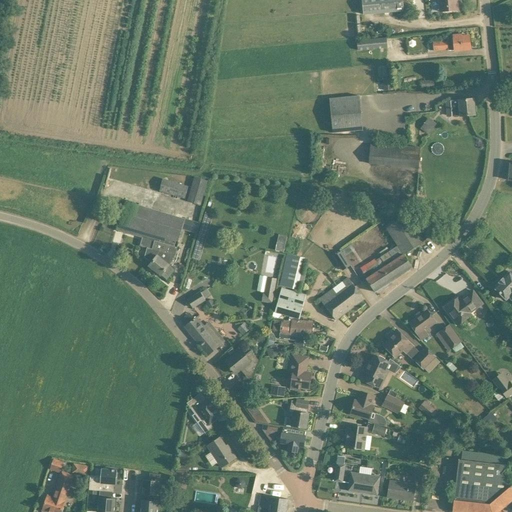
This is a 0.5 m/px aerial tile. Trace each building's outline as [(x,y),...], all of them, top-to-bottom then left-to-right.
[(361,0),(363,15),(403,12),(403,11),(412,10),(412,5),(403,6),(402,0),(361,0)] [(438,0),(439,12),(458,10),(456,0),(438,0)] [(471,50),(471,49),(469,36),(469,35),(462,35),(462,34),(452,35),(452,36),(446,37),(446,41),(433,42),(433,52),(454,50),(454,51),(459,51),(471,50)] [(387,48),(386,38),(357,40),(358,50),(387,48)] [(393,85),(391,65),(382,66),(383,86),(393,85)] [(332,133),(363,130),(360,95),(329,98),(332,133)] [(451,117),(475,115),(474,98),(450,101),(451,116),(451,117)] [(429,134),(434,127),(426,121),(421,128),(429,134)] [(421,148),(372,144),(371,163),(420,167),(421,148)] [(207,181),(195,177),(194,177),(187,201),(200,205),(207,181)] [(184,198),(188,186),(163,179),(159,191),(184,198)] [(142,237),(178,246),(184,219),(128,202),(121,224),(118,223),(116,230),(142,237)] [(386,228),(398,246),(389,251),(395,260),(388,265),(389,267),(384,271),(392,282),(411,268),(412,269),(413,268),(404,254),(424,241),(407,215),(386,228)] [(193,257),(200,259),(211,220),(203,218),(193,257)] [(175,257),(178,246),(142,237),(140,245),(147,248),(144,257),(151,262),(148,265),(161,275),(175,257)] [(337,261),(345,256),(341,251),(333,256),(337,261)] [(395,260),(389,251),(380,257),(381,259),(368,269),(363,272),(367,279),(376,292),(376,291),(387,284),(388,285),(392,282),(384,271),(389,267),(388,265),(395,260)] [(297,289),(305,258),(287,254),(279,285),(297,289)] [(511,300),(511,276),(508,273),(494,287),(506,300),(509,297),(511,300)] [(364,299),(348,277),(343,281),(346,286),(337,292),(350,310),(364,299)] [(299,319),(306,294),(282,287),(274,312),(299,319)] [(350,310),(337,292),(336,293),(332,289),(320,298),(336,320),(350,310)] [(470,313),(483,304),(473,291),(461,300),(459,297),(445,308),(458,325),(472,315),(470,313)] [(200,292),(188,300),(192,307),(205,300),(200,292)] [(272,303),(274,294),(265,292),(263,292),(262,301),(272,303)] [(209,308),(215,305),(212,298),(206,302),(209,308)] [(410,323),(417,334),(422,341),(429,335),(424,329),(435,321),(427,310),(410,323)] [(185,326),(209,356),(220,346),(220,345),(225,341),(217,331),(212,336),(196,317),(194,319),(185,326)] [(314,323),(291,321),(291,320),(281,319),(281,322),(273,321),(273,331),(279,331),(279,339),(289,340),(290,335),(312,337),(314,323)] [(237,329),(243,335),(250,328),(245,322),(237,329)] [(439,332),(451,350),(462,342),(449,324),(439,332)] [(413,346),(399,331),(384,346),(394,356),(401,349),(405,354),(413,346)] [(268,340),(275,341),(276,342),(276,339),(273,333),(270,333),(268,340)] [(303,346),(304,339),(297,338),(295,341),(295,346),(303,346)] [(265,349),(269,356),(279,351),(275,344),(274,345),(275,341),(268,340),(267,346),(270,347),(265,349)] [(426,347),(413,360),(423,370),(436,357),(426,347)] [(250,381),(259,360),(251,351),(246,355),(241,349),(226,362),(233,371),(237,367),(239,370),(238,370),(239,371),(241,369),(250,381)] [(301,390),(301,388),(309,389),(312,373),(306,372),(308,357),(292,355),(290,370),(293,371),(291,389),(301,390)] [(380,388),(388,371),(385,369),(388,361),(375,355),(371,362),(369,361),(363,371),(366,373),(363,380),(380,388)] [(511,393),(511,386),(509,383),(500,389),(506,397),(511,393)] [(271,395),(285,395),(286,386),(271,385),(271,395)] [(351,413),(369,419),(371,412),(374,405),(373,405),(375,396),(362,392),(359,401),(355,400),(351,413)] [(404,402),(388,394),(383,402),(400,411),(404,402)] [(221,416),(212,404),(208,398),(193,409),(196,413),(193,415),(205,432),(212,427),(210,424),(221,416)] [(309,401),(298,399),(296,399),(296,401),(291,400),(290,412),(293,412),(292,418),(287,417),(286,425),(292,425),(292,426),(306,428),(309,413),(307,413),(309,401)] [(248,410),(259,409),(258,401),(244,401),(243,403),(248,409),(248,410)] [(435,409),(428,403),(422,410),(429,416),(430,414),(433,410),(435,409)] [(503,427),(498,422),(492,427),(497,432),(503,427)] [(374,424),(372,433),(384,436),(386,428),(374,424)] [(367,428),(348,425),(346,435),(348,435),(346,447),(364,450),(367,428)] [(281,432),(282,433),(281,443),(280,443),(279,443),(287,445),(286,451),(287,451),(287,450),(297,452),(297,453),(298,453),(299,447),(304,448),(304,447),(303,447),(305,437),(306,437),(306,436),(304,436),(293,434),(294,429),(283,427),(283,432),(281,432)] [(220,437),(212,442),(206,446),(221,468),(236,458),(230,448),(228,449),(220,437)] [(334,481),(343,482),(345,465),(344,464),(345,457),(339,456),(337,463),(336,463),(334,481)] [(359,471),(360,465),(368,466),(368,459),(354,458),(354,471),(359,471)] [(453,511),(458,511),(498,511),(502,509),(504,511),(505,511),(502,509),(511,500),(511,485),(501,473),(508,465),(488,463),(458,458),(453,499),(453,511)] [(73,463),(72,472),(87,475),(88,465),(73,463)] [(102,468),(101,476),(101,482),(90,481),(89,490),(100,490),(112,492),(114,492),(114,484),(116,484),(118,470),(102,468)] [(416,469),(414,481),(423,482),(425,470),(416,469)] [(52,496),(48,494),(42,510),(48,511),(60,511),(73,475),(62,471),(52,496)] [(379,476),(350,472),(349,483),(349,487),(368,490),(368,494),(377,495),(379,476)] [(148,494),(158,495),(160,474),(150,473),(149,480),(144,480),(143,487),(142,487),(141,492),(143,492),(143,494),(148,494)] [(416,485),(389,482),(388,497),(389,496),(400,498),(414,500),(416,485)] [(96,504),(97,491),(89,490),(88,503),(96,504)] [(112,498),(112,492),(100,490),(99,497),(98,501),(98,511),(101,511),(114,511),(116,511),(116,505),(115,505),(115,498),(112,498)] [(140,507),(139,511),(157,511),(158,495),(148,494),(148,501),(142,500),(142,507),(140,507)] [(286,511),(288,500),(288,499),(260,495),(258,507),(269,508),(268,511),(286,511)]
